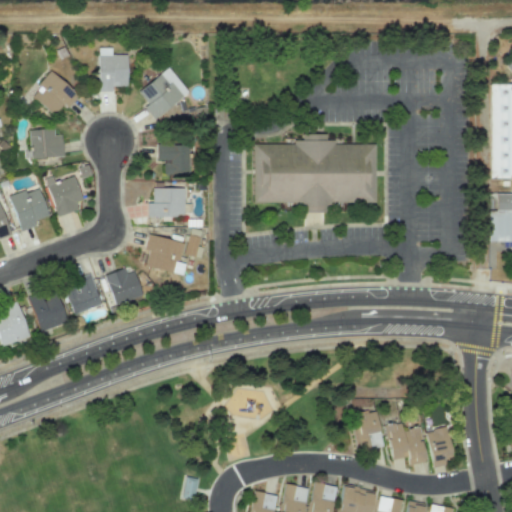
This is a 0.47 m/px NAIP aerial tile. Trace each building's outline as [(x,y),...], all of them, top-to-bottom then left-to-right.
[(96,91),(110,91),(110,86),(125,86),(125,54),(110,54),(109,47),(96,48),(96,91)] [(152,119),(186,91),(166,67),(136,91),(145,103),(141,106),(152,119)] [(76,94),(48,72),(28,96),(52,115),(62,103),(66,106),(76,94)] [(511,85),(511,180),(493,180),(493,85),(511,85)] [(60,156),(60,135),(52,135),(52,128),(27,129),(28,158),(60,156)] [(250,144),(291,144),(291,140),(299,140),(299,134),(323,134),(323,141),(332,140),(332,144),(372,144),(372,202),(332,202),(332,207),(323,207),(323,212),(299,212),(299,207),(291,206),(291,202),(250,202),(250,144)] [(162,174),(187,173),(186,144),(154,145),(154,161),(161,161),(162,174)] [(75,210),(73,202),(79,200),(72,176),(52,182),(50,177),(43,179),(54,216),(75,210)] [(46,216),(35,186),(6,197),(18,231),(34,225),(32,221),(46,216)] [(182,188),(150,187),(150,203),(144,202),(144,216),(181,217),(182,188)] [(498,199),(511,199),(511,209),(498,209),(498,199)] [(181,243),(145,234),(141,249),(146,250),(142,265),(180,275),(183,263),(176,262),(181,243)] [(181,254),(192,257),(197,237),(186,234),(181,254)] [(131,271),(123,273),(122,268),(102,274),(111,304),(139,296),(131,271)] [(70,314),(98,304),(87,273),(71,279),(73,285),(61,289),(70,314)] [(37,332),(64,321),(51,289),(24,299),(37,332)] [(0,346),(27,337),(14,302),(0,307),(0,311),(0,312),(0,346)] [(373,409),(351,413),(357,449),(379,445),(373,409)] [(387,458),(404,455),(406,464),(423,461),(416,427),(399,430),(398,422),(381,425),(387,458)] [(429,466),(450,462),(444,427),(422,431),(429,466)] [(195,476),(183,474),(179,493),(191,495),(195,476)] [(327,511),(333,486),(310,482),(303,511),(327,511)] [(299,511),(304,488),(282,484),(276,511),(299,511)] [(367,511),(371,491),(339,485),(334,511),(367,511)] [(270,511),(272,494),(249,491),(246,511),(270,511)] [(396,511),(399,500),(376,495),(372,511),(396,511)] [(402,511),(419,511),(422,504),(405,500),(402,511)]
